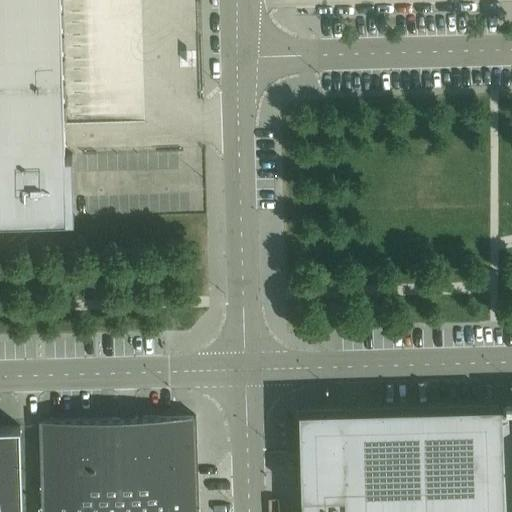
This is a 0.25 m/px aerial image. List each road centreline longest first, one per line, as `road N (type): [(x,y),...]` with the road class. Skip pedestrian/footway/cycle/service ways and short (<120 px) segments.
road 1 (unclassified): [(244,375),(237,59)]
road 2 (unclassified): [(237,59),(511,52)]
road 3 (unclassified): [(244,375),(511,366)]
road 4 (unclassified): [(0,381),(244,375)]
road 5 (unclassified): [(247,511),(244,375)]
